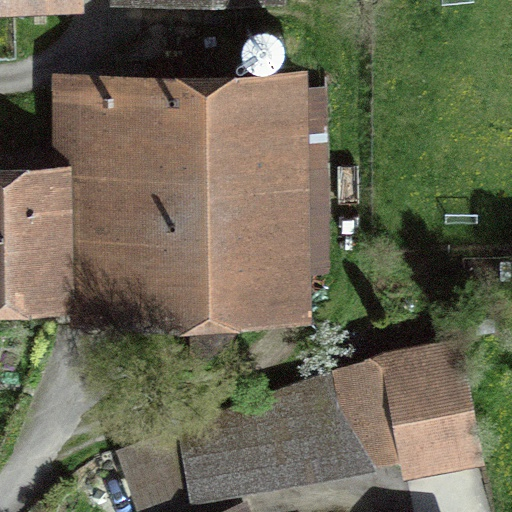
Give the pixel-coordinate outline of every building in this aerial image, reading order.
[(0,0),(0,15),(80,8),(79,0),(0,0)] [(272,24),(261,22),(253,25),(246,29),(242,36),(241,46),(244,55),(248,60),(256,64),(266,65),(276,61),(282,53),(284,45),(283,36),(278,29),(272,24)] [(75,177),(77,314),(78,328),(315,324),(310,84),(73,88),(75,177)] [(0,315),(77,314),(75,177),(0,176),(0,315)] [(477,450),(456,332),(384,354),(178,423),(197,475),(392,440),(403,469),(477,450)] [(178,423),(118,445),(137,497),(197,475),(178,423)]
